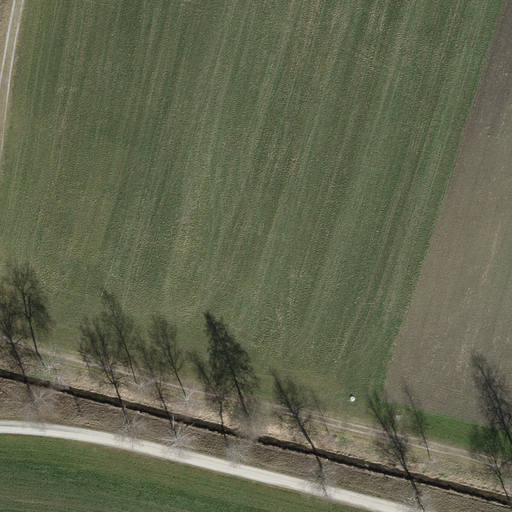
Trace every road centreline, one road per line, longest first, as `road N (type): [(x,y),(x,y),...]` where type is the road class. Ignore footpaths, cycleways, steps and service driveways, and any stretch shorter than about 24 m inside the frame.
road 1 (track): [(0,337),(511,470)]
road 2 (track): [(401,511),(81,432),(0,426)]
road 3 (track): [(19,0),(0,119)]
